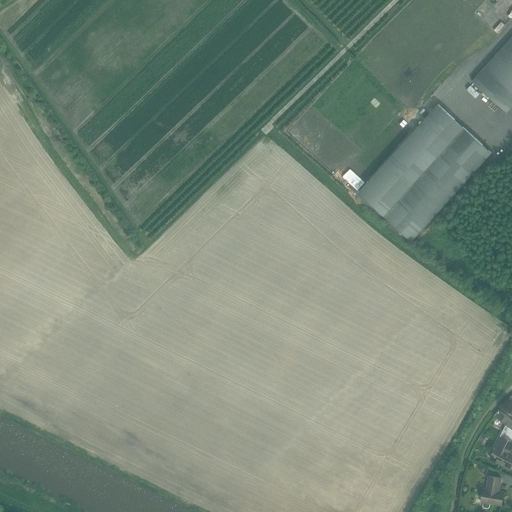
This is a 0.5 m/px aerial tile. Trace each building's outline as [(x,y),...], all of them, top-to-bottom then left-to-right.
[(511,37),(473,81),(507,113),(511,107),(511,37)] [(413,240),(415,238),(492,153),(438,105),(359,192),(413,240)] [(511,425),(511,419),(499,410),(494,416),(506,425),(510,428),(511,425)] [(497,446),(490,458),(510,469),(511,465),(511,453),(510,453),(511,448),(511,430),(510,428),(506,425),(500,436),(502,437),(497,446)] [(486,436),(482,434),(478,441),(482,444),(486,436)] [(484,488),(482,502),(484,503),(483,506),(484,508),(488,508),(490,507),(490,504),(502,506),(504,492),(499,491),(501,478),(489,476),(487,489),(484,488)]
